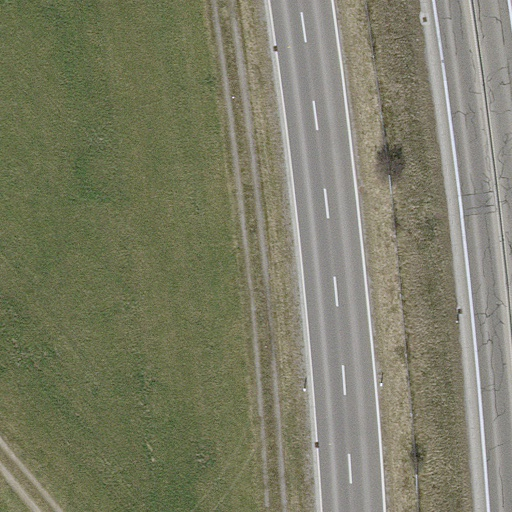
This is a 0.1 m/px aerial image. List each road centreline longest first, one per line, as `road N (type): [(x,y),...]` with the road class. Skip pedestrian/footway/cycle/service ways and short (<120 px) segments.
road 1 (track): [(229,0),(266,223),(282,511)]
road 2 (trunk): [(454,0),(480,182),(510,511)]
road 3 (primary): [(353,511),(299,0)]
road 4 (trunk): [(511,132),(493,0)]
